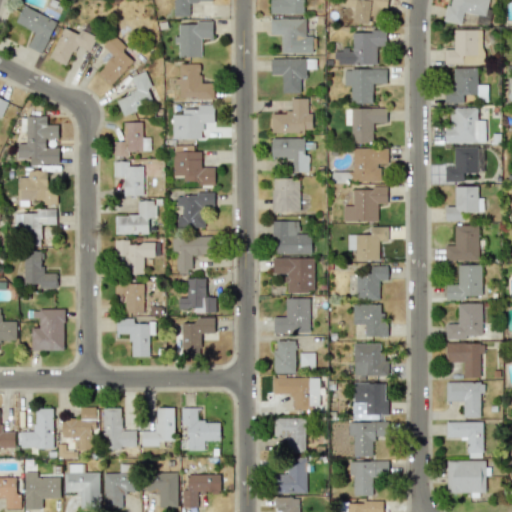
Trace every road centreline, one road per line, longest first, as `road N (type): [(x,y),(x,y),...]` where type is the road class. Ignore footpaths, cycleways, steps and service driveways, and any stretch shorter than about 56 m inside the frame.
road 1 (residential): [(425,511),(416,492),(417,0)]
road 2 (residential): [(242,0),(248,511)]
road 3 (residential): [(0,65),(88,110),(90,379)]
road 4 (residential): [(0,379),(248,377)]
